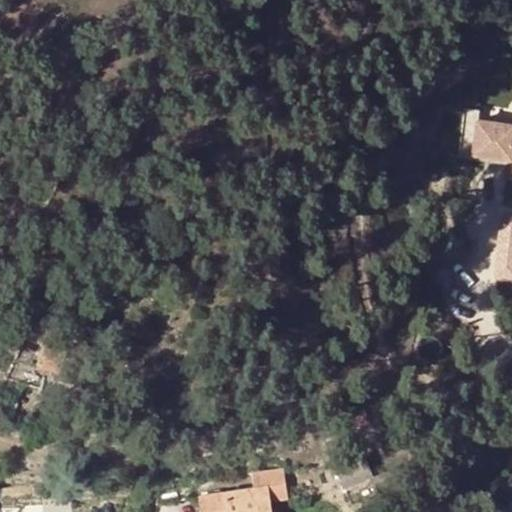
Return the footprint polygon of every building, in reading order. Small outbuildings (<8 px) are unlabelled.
[(511,127),(478,124),(473,157),(511,162),(509,178),(511,178),(511,127)] [(511,212),(500,213),(499,279),(511,278),(511,212)] [(32,325),(27,339),(42,345),(47,331),(32,325)] [(44,344),(39,366),(59,373),(64,350),(44,344)] [(335,468),(343,489),(371,478),(363,457),(335,468)] [(269,511),(265,487),(198,498),(200,511),(269,511)]
